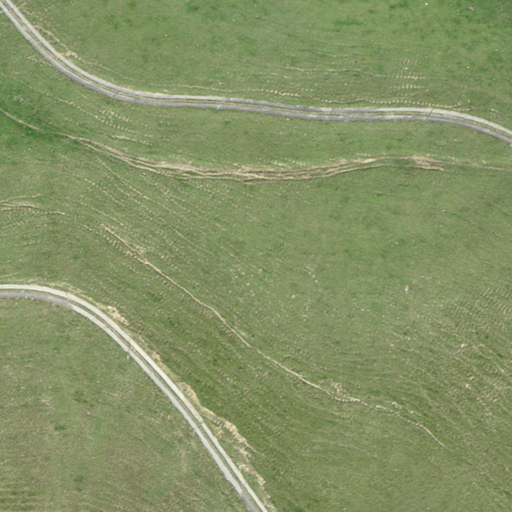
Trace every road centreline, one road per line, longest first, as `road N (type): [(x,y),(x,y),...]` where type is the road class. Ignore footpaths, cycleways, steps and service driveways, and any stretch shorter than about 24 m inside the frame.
road 1 (track): [(511,139),(465,120),(151,100),(106,90),(49,56),(1,0)]
road 2 (track): [(0,291),(65,299),(124,340),(258,511)]
